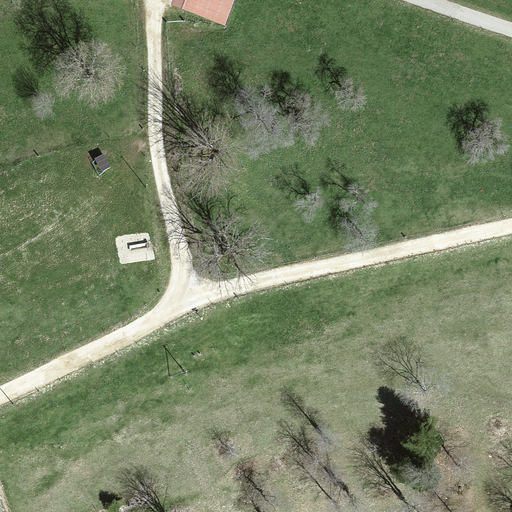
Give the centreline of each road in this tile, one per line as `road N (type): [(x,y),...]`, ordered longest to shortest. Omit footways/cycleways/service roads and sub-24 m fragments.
road 1 (unclassified): [(511,228),(293,271),(186,306),(0,396)]
road 2 (track): [(155,0),(155,153),(186,306)]
